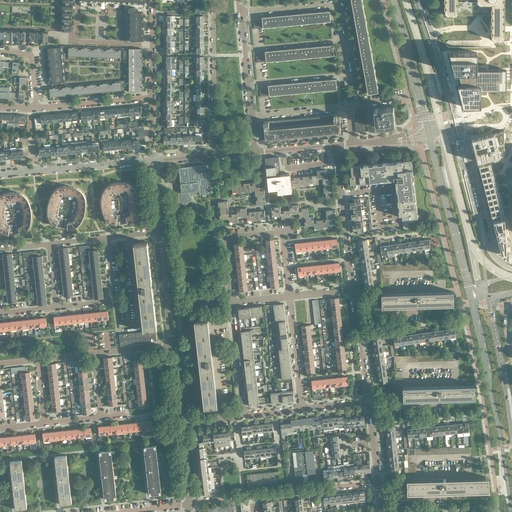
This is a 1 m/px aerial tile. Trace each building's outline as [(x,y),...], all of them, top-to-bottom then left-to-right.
[(80,0),(80,6),(86,6),(86,3),(91,3),(91,6),(97,6),(97,3),(102,3),(102,7),(108,7),(108,3),(113,4),(113,7),(119,7),(119,4),(124,4),(124,40),(142,40),(142,2),(146,2),(146,0),(80,0)] [(184,0),(177,0),(177,10),(175,10),(175,11),(167,11),(167,14),(184,14),(184,3),(184,0)] [(184,0),(184,3),(188,3),(188,0),(197,0),(197,3),(196,11),(195,11),(195,14),(201,14),(201,12),(204,12),(204,0),(184,0)] [(361,0),(351,0),(354,13),(364,11),(361,0)] [(444,0),(444,2),(445,2),(445,5),(444,5),(444,10),(445,10),(445,13),(445,27),(445,33),(445,41),(446,42),(448,40),(480,40),(492,40),(494,41),(503,40),(504,39),(503,0),(444,0)] [(329,11),(311,13),(312,23),(330,21),(329,11)] [(356,29),(367,27),(364,11),(354,13),(356,29)] [(311,13),(295,14),(296,24),(312,23),(311,13)] [(295,14),(278,16),(279,26),(296,24),(295,14)] [(262,17),(262,21),(263,27),(279,26),(278,16),(262,17)] [(359,45),(369,43),(367,27),(356,29),(359,45)] [(362,61),(372,59),(369,43),(359,45),(362,61)] [(333,45),(314,47),(315,57),(334,55),(333,45)] [(60,46),(60,47),(47,48),(47,52),(47,55),(48,55),(48,59),(47,59),(48,62),(49,66),(48,66),(48,69),(49,69),(49,73),(49,76),(50,80),(49,80),(50,83),(50,84),(66,82),(63,46),(60,46)] [(74,46),(68,46),(68,56),(71,56),(71,58),(76,58),(76,56),(83,56),(83,58),(89,58),(89,57),(96,57),(96,59),(101,59),(101,57),(109,57),(109,59),(117,60),(118,58),(121,58),(121,48),(84,47),(74,46)] [(314,47),(298,48),(299,58),(315,57),(314,47)] [(142,48),(128,48),(128,56),(127,56),(127,59),(128,59),(128,63),(127,63),(127,66),(128,66),(128,70),(127,70),(127,73),(128,73),(128,77),(127,77),(127,80),(128,80),(128,91),(141,91),(141,87),(142,87),(142,84),(141,84),(141,80),(142,80),(142,77),(141,77),(141,73),(142,73),(142,70),(141,70),(141,66),(142,66),(142,63),(141,63),(141,59),(142,59),(142,56),(141,56),(141,53),(142,53),(142,48)] [(298,48),(281,50),(282,60),(299,58),(298,48)] [(488,48),(448,48),(450,52),(449,52),(454,73),(455,73),(458,85),(463,107),(481,107),(489,107),(503,103),(503,89),(506,89),(506,80),(506,79),(506,75),(506,72),(506,70),(503,70),(503,48),(488,48)] [(281,50),(265,51),(266,56),(266,61),(282,60),(281,50)] [(365,77),(375,75),(372,59),(362,61),(365,77)] [(8,62),(7,67),(12,68),(12,73),(17,73),(18,63),(8,62)] [(365,77),(368,94),(378,92),(375,75),(365,77)] [(19,83),(19,88),(24,88),(25,78),(14,77),(14,83),(19,83)] [(336,79),(317,81),(318,91),(337,89),(336,79)] [(120,81),(49,87),(49,97),(53,96),(53,98),(58,98),(58,96),(65,95),(65,97),(71,97),(71,95),(78,94),(78,96),(83,96),(83,94),(90,93),(91,95),(96,94),(96,92),(103,92),(103,94),(108,93),(108,91),(116,91),(116,92),(121,92),(121,90),(120,81)] [(317,81),(301,82),(302,92),(318,91),(317,81)] [(301,82),(285,84),(286,94),(302,92),(301,82)] [(285,84),(269,85),(268,85),(269,89),(269,95),(286,94),(285,84)] [(4,87),(4,98),(14,98),(14,93),(9,93),(9,88),(6,87),(4,87)] [(19,93),(14,93),(14,98),(24,98),(24,88),(19,88),(19,93)] [(393,106),(374,108),(375,128),(395,126),(393,106)] [(80,115),(79,115),(79,120),(84,119),(84,122),(87,121),(87,119),(86,119),(86,110),(83,111),(84,111),(80,112),(80,111),(80,112),(80,115)] [(72,112),(70,112),(71,120),(78,120),(78,116),(76,116),(76,112),(72,112)] [(338,133),(338,123),(335,123),(335,121),(335,120),(334,115),(330,116),(328,116),(323,116),(318,117),(309,117),(305,118),(300,118),(296,119),(291,119),(286,120),(282,120),(277,120),(273,121),(269,121),(263,121),(265,136),(265,139),(274,139),(279,138),(283,138),(288,137),(293,137),(297,136),(302,136),(306,136),(311,135),(320,134),(325,134),(329,134),(338,133)] [(504,131),(471,139),(472,142),(473,146),(473,147),(474,150),(476,155),(476,159),(477,162),(494,158),(498,157),(504,155),(504,152),(504,148),(504,138),(504,134),(504,131)] [(108,139),(101,139),(101,144),(101,150),(103,150),(109,150),(108,142),(108,139)] [(265,158),(270,199),(292,196),(292,192),(291,187),(290,178),(290,174),(281,175),(279,161),(279,157),(265,158)] [(415,198),(415,193),(414,193),(413,189),(414,189),(414,188),(414,184),(413,184),(412,175),(413,175),(413,174),(412,170),(412,169),(411,169),(411,165),(412,165),(411,160),(403,161),(403,162),(402,162),(401,161),(396,161),(396,162),(392,163),(392,162),(390,162),(387,162),(363,165),(363,166),(361,166),(361,165),(360,165),(346,167),(346,171),(347,175),(351,175),(351,176),(349,176),(350,185),(384,181),(384,180),(389,179),(392,181),(393,179),(397,178),(397,181),(395,181),(401,181),(405,214),(399,214),(399,215),(402,214),(402,219),(403,229),(409,228),(408,223),(413,223),(418,222),(417,213),(417,212),(416,212),(415,208),(416,208),(416,203),(415,203),(414,199),(415,198)] [(490,164),(479,167),(480,173),(492,170),(490,164)] [(179,169),(179,170),(181,190),(178,191),(179,201),(179,202),(180,203),(181,203),(192,202),(191,196),(209,194),(210,193),(210,192),(209,182),(208,166),(207,166),(207,165),(206,165),(180,168),(179,168),(179,169)] [(317,171),(317,175),(318,178),(322,178),(331,177),(331,172),(326,173),(326,170),(317,171)] [(492,170),(480,173),(482,178),(493,175),(492,170)] [(312,178),(309,178),(309,184),(314,183),(314,185),(319,184),(318,178),(317,175),(312,176),(312,178)] [(493,175),(482,178),(483,184),(495,181),(494,180),(493,175)] [(312,176),(300,177),(300,184),(305,184),(305,186),(310,185),(309,184),(309,178),(312,178),(312,176)] [(291,178),(290,178),(291,187),(292,187),(292,186),(296,185),(296,187),(301,186),(300,184),(300,179),(300,177),(294,178),(291,178)] [(331,177),(322,178),(323,184),(324,183),(325,188),(330,187),(332,187),(331,177)] [(495,181),(483,184),(484,189),(496,186),(495,181)] [(250,183),(250,185),(250,190),(255,190),(255,191),(260,191),(259,182),(253,182),(250,183)] [(241,184),(241,186),(242,191),(246,191),(246,192),(251,192),(250,190),(250,185),(250,183),(244,183),(241,184)] [(115,193),(112,184),(110,184),(108,185),(107,186),(106,188),(113,194),(115,193)] [(235,184),(232,185),(233,194),(233,192),(237,192),(237,193),(242,193),(242,191),(241,186),(241,184),(235,184)] [(126,195),(135,191),(134,189),(133,187),(132,186),(130,185),(125,193),(126,195)] [(496,186),(484,189),(485,191),(486,195),(497,192),(496,187),(496,186)] [(324,197),(333,196),(333,193),(332,187),(330,187),(325,188),(323,188),(324,193),(325,192),(326,197),(324,197)] [(63,196),(58,188),(57,189),(55,190),(54,191),(53,193),(61,198),(63,196)] [(75,199),(82,193),(81,192),(80,190),(78,189),(77,188),(73,198),(75,199)] [(113,194),(106,188),(105,189),(104,191),(103,192),(103,194),(112,196),(113,194)] [(260,191),(255,191),(255,196),(257,196),(257,200),(263,199),(265,199),(265,196),(264,190),(260,191)] [(135,192),(135,191),(126,195),(128,199),(137,196),(136,195),(136,193),(135,192)] [(497,192),(486,195),(487,200),(499,197),(497,192)] [(61,198),(53,193),(52,194),(52,195),(51,197),(51,198),(60,202),(59,201),(61,198)] [(25,196),(23,195),(18,203),(19,204),(18,205),(28,201),(27,199),(26,198),(25,196)] [(499,197),(487,200),(489,206),(500,203),(499,197)] [(28,202),(28,201),(18,205),(19,209),(30,206),(29,205),(29,203),(28,202)] [(220,206),(220,211),(226,210),(228,210),(228,207),(227,201),(218,202),(218,207),(220,206)] [(500,203),(489,206),(490,211),(502,208),(500,203)] [(292,205),(289,206),(289,205),(289,210),(290,213),(294,212),(294,214),(299,213),(299,211),(299,209),(298,204),(292,205)] [(274,207),(271,208),(271,207),(272,217),(272,215),(276,214),(277,216),(281,215),(281,213),(281,211),(280,206),(274,207)] [(240,209),(237,209),(237,213),(238,216),(242,216),(242,217),(247,217),(246,212),(246,208),(240,208),(240,209)] [(299,211),(299,213),(299,218),(300,218),(299,216),(304,216),(304,218),(305,217),(309,217),(308,208),(302,208),(302,209),(299,209),(299,211)] [(502,208),(490,211),(492,217),(503,214),(502,209),(502,208)] [(105,217),(113,213),(112,209),(103,211),(103,213),(104,214),(104,215),(105,217)] [(332,210),(326,210),(327,219),(331,219),(331,217),(336,217),(336,219),(335,209),(332,210)] [(226,210),(220,211),(221,215),(219,215),(220,220),(229,219),(229,216),(229,214),(228,213),(228,210),(226,210)] [(261,211),(255,211),(256,220),(261,220),(261,218),(265,218),(265,219),(264,210),(261,211)] [(281,211),(281,213),(281,215),(282,220),(282,218),(286,218),(286,219),(291,219),(290,213),(289,210),(284,210),(284,211),(281,211)] [(137,215),(137,213),(128,211),(127,213),(134,220),(135,218),(136,217),(137,215)] [(247,217),(247,221),(247,220),(252,219),(252,221),(256,220),(255,211),(250,212),(246,212),(247,217)] [(82,218),(82,217),(73,213),(71,216),(80,222),(80,221),(81,220),(82,218)] [(109,222),(115,214),(113,213),(105,217),(106,218),(107,220),(108,221),(109,222)] [(134,220),(127,213),(125,214),(126,216),(126,218),(127,220),(127,222),(128,224),(130,223),(131,222),(133,221),(134,220)] [(229,219),(229,224),(230,223),(229,222),(234,221),(234,223),(239,222),(238,216),(237,213),(232,214),(229,214),(229,216),(229,219)] [(50,222),(58,216),(58,214),(59,214),(48,215),(48,217),(49,219),(50,220),(50,222)] [(503,214),(492,217),(494,222),(493,222),(505,219),(503,219),(502,214),(503,214)] [(58,223),(59,221),(59,219),(60,217),(58,216),(50,222),(52,223),(53,225),(55,226),(56,227),(57,225),(58,223)] [(80,222),(71,216),(71,217),(72,217),(70,218),(75,227),(76,226),(78,225),(79,224),(80,222)] [(309,217),(305,217),(306,221),(304,222),(305,226),(314,225),(314,223),(314,221),(313,220),(313,216),(309,217)] [(323,220),(323,222),(323,227),(328,227),(328,228),(332,228),(331,219),(327,219),(326,219),(326,220),(323,220)] [(505,219),(493,222),(497,238),(502,255),(507,255),(506,238),(505,219)] [(314,221),(314,223),(314,225),(314,230),(315,230),(314,228),(319,228),(319,229),(323,229),(323,227),(323,222),(323,220),(322,220),(317,220),(317,221),(314,221)] [(29,225),(30,224),(21,221),(20,223),(27,230),(28,228),(29,227),(29,225)] [(27,230),(20,223),(18,224),(18,226),(19,228),(19,230),(20,232),(20,234),(22,233),(24,232),(25,231),(27,230)] [(147,242),(134,244),(135,251),(139,283),(144,324),(143,324),(144,331),(155,330),(156,330),(157,330),(157,329),(152,289),(154,288),(154,283),(151,283),(151,282),(147,243),(147,242)] [(454,292),(382,293),(382,307),(383,307),(453,305),(454,305),(454,292)] [(284,309),(284,304),(274,305),(273,305),(274,310),(271,310),(271,312),(274,311),(274,310),(284,309)] [(244,308),(238,309),(239,318),(239,319),(244,318),(244,321),(246,321),(246,318),(245,318),(244,308)] [(285,315),(275,316),(275,321),(272,321),(272,323),(275,323),(275,322),(285,321),(285,315)] [(208,319),(195,321),(195,324),(199,361),(200,361),(200,362),(199,362),(199,361),(196,362),(196,368),(200,367),(200,368),(205,408),(204,408),(218,407),(214,368),(213,368),(213,367),(208,327),(209,327),(208,320),(208,319)] [(119,334),(120,344),(153,341),(156,340),(155,330),(144,331),(119,334)] [(374,350),(373,350),(373,353),(374,353),(383,351),(386,351),(385,345),(382,345),(373,347),(374,347),(374,350)] [(404,387),(403,387),(403,400),(404,400),(459,399),(475,398),(475,385),(474,385),(459,386),(404,387)] [(260,386),(257,387),(247,389),(248,394),(258,393),(257,388),(260,388),(260,386)] [(293,390),(288,391),(288,388),(286,388),(287,391),(288,401),(294,401),(293,391),(293,390)] [(258,399),(248,400),(249,406),(259,405),(259,400),(261,399),(261,398),(258,398),(258,399)] [(198,442),(196,443),(197,448),(197,451),(197,453),(198,454),(198,456),(198,458),(198,461),(198,463),(199,463),(199,468),(199,472),(200,474),(200,476),(200,477),(200,479),(200,481),(201,484),(201,486),(201,488),(201,489),(202,492),(202,495),(210,494),(210,493),(209,489),(214,488),(214,487),(214,483),(213,478),(213,472),(210,472),(210,471),(209,467),(207,467),(207,462),(206,457),(205,446),(204,447),(204,444),(203,442),(198,442)] [(156,445),(144,447),(146,463),(158,462),(156,445)] [(111,450),(100,452),(101,468),(113,466),(111,450)] [(313,450),(296,452),(298,468),(294,468),(296,483),(304,482),(303,475),(307,474),(312,474),(316,473),(313,450)] [(55,457),(57,473),(68,471),(67,455),(55,457)] [(10,461),(12,477),(24,476),(22,460),(10,461)] [(158,462),(146,463),(148,478),(159,477),(158,462)] [(113,466),(101,468),(103,483),(115,482),(113,466)] [(68,471),(57,473),(58,488),(70,487),(68,471)] [(24,476),(12,477),(14,493),(25,492),(24,476)] [(159,477),(148,478),(150,494),(161,493),(159,477)] [(425,479),(407,480),(407,493),(408,493),(426,493),(446,492),(448,493),(450,493),(451,492),(453,492),(489,491),(489,477),(453,478),(452,478),(451,478),(450,478),(449,478),(448,478),(447,478),(446,478),(446,479),(443,479),(425,479)] [(115,482),(103,483),(105,499),(116,498),(115,482)] [(70,487),(58,488),(60,504),(72,503),(70,487)] [(25,492),(14,493),(15,509),(27,508),(25,492)]
